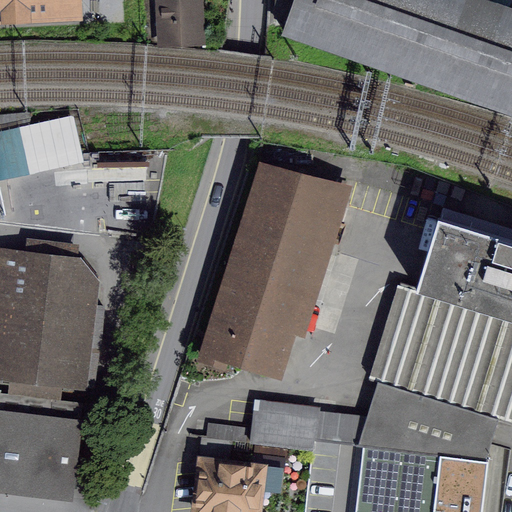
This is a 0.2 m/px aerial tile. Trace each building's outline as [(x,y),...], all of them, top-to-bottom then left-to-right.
[(0,0),(0,18),(77,15),(76,0),(0,0)] [(196,42),(194,3),(184,4),(183,0),(174,0),(175,4),(165,5),(166,43),(196,42)] [(279,0),(277,16),(289,20),(295,0),(279,0)] [(295,0),(289,20),(284,33),(511,112),(511,11),(480,0),(295,0)] [(0,116),(0,124),(31,122),(31,118),(29,118),(29,114),(0,116)] [(277,373),(336,185),(264,166),(203,359),(224,365),(226,357),(277,373)] [(377,382),(358,444),(365,445),(440,454),(486,459),(498,419),(511,422),(511,241),(439,219),(424,267),(418,287),(400,281),(370,379),(377,382)] [(78,259),(4,250),(0,281),(0,376),(84,386),(96,281),(78,259)] [(0,488),(70,497),(82,403),(0,393),(0,488)] [(256,403),(251,443),(312,450),(313,439),(315,439),(318,410),(256,403)] [(433,511),(440,454),(365,445),(357,511),(433,511)] [(486,459),(440,454),(433,511),(482,511),(488,459),(486,459)] [(196,511),(277,511),(282,470),(202,461),(196,511)]
